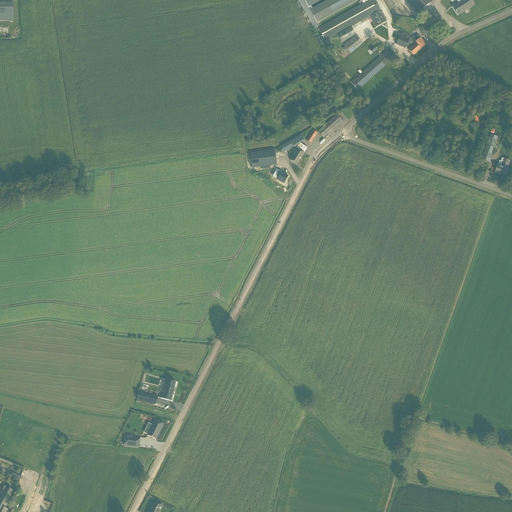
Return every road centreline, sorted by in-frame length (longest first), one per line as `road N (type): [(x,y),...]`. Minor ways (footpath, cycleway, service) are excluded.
road 1 (unclassified): [(131,511),(312,160),(341,133)]
road 2 (unclassified): [(341,133),(438,46),(511,10)]
road 3 (unclassified): [(511,195),(341,133)]
